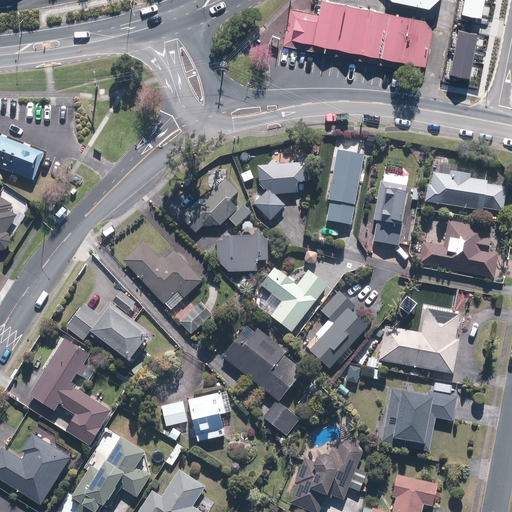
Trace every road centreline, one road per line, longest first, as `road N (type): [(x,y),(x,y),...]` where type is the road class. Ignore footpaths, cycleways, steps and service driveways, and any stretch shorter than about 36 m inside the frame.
road 1 (tertiary): [(134,166),(44,267),(0,342)]
road 2 (residential): [(335,100),(495,121)]
road 3 (secondary): [(149,18),(0,50)]
